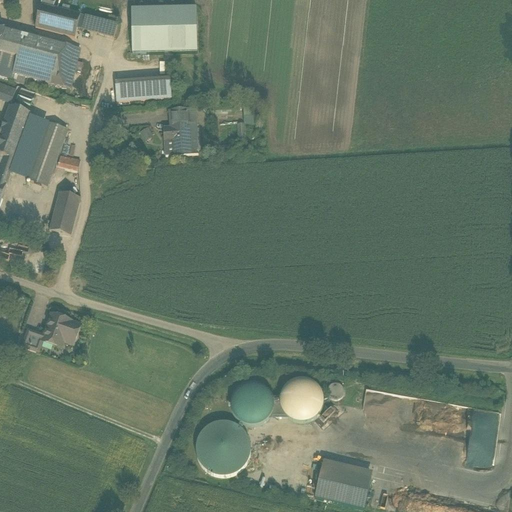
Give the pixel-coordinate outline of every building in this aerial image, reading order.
[(55,2),(46,0),(43,0),(41,7),(53,10),(55,2)] [(53,10),(41,7),(35,29),(75,40),(77,31),(81,18),(53,10)] [(132,11),(133,56),(197,55),(196,10),(132,11)] [(117,27),(81,18),(77,31),(114,40),(117,27)] [(12,34),(0,30),(0,55),(6,57),(12,34)] [(60,47),(12,34),(6,57),(17,60),(13,76),(51,86),(60,47)] [(80,50),(60,47),(51,86),(76,92),(81,73),(75,71),(79,55),(80,50)] [(6,57),(0,55),(0,79),(11,83),(13,76),(17,60),(6,57)] [(85,56),(79,55),(75,71),(81,73),(85,56)] [(170,80),(116,84),(117,105),(172,101),(170,80)] [(16,92),(0,85),(0,97),(12,102),(16,92)] [(32,117),(10,109),(1,134),(2,135),(0,140),(0,157),(6,160),(0,176),(0,183),(7,186),(32,117)] [(196,112),(181,113),(182,127),(188,126),(188,127),(196,126),(196,112)] [(181,113),(172,114),(173,127),(182,127),(181,113)] [(237,125),(237,140),(245,140),(245,125),(249,125),(248,120),(243,120),(243,125),(237,125)] [(48,126),(34,163),(35,163),(28,182),(47,189),(68,133),(48,126)] [(182,127),(173,127),(173,128),(173,132),(164,132),(166,159),(198,157),(196,126),(188,127),(188,126),(182,127)] [(148,129),(138,134),(143,143),(152,139),(148,129)] [(67,160),(61,159),(58,170),(65,171),(67,160)] [(80,163),(67,160),(65,171),(79,174),(80,163)] [(124,164),(97,165),(98,173),(125,171),(124,164)] [(81,201),(59,196),(60,196),(50,233),(71,239),(81,201)] [(71,324),(55,318),(52,327),(47,329),(44,338),(36,335),(32,347),(30,352),(39,355),(43,344),(62,351),(64,344),(74,347),(81,328),(71,324)] [(28,332),(24,345),(32,347),(36,335),(28,332)] [(282,402),(282,406),(283,410),(284,413),(287,417),(289,420),(293,422),(299,424),(307,424),(313,422),(319,417),(322,411),(324,404),(322,397),(319,391),(314,386),(308,384),(301,383),(294,385),(288,389),(284,395),(282,402)] [(330,401),(343,398),(340,385),(327,388),(330,401)] [(234,398),(232,405),(233,412),(235,418),(240,424),(246,427),(253,428),(260,427),(266,424),(269,421),(271,417),(273,414),(274,410),(274,406),(273,402),(270,395),(265,390),(258,387),(251,387),(245,389),(239,393),(234,398)] [(282,402),(273,402),(274,406),(274,410),(273,414),(271,417),(269,421),(266,424),(293,422),(289,420),(287,417),(284,413),(283,410),(282,406),(282,402)] [(335,408),(321,421),(325,425),(339,412),(335,408)] [(206,433),(201,439),(197,447),(197,455),(199,464),(204,472),(211,478),(220,480),(230,480),(238,476),(245,470),(249,461),(250,452),(249,444),(244,436),(238,431),(230,427),(222,427),(214,428),(206,433)] [(364,511),(372,481),(322,469),(315,501),(361,511),(364,511)]
